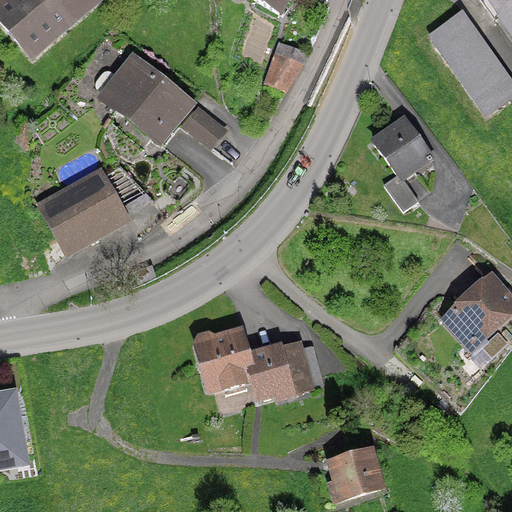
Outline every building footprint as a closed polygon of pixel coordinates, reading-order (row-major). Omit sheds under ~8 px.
[(9,0),(0,8),(0,27),(30,62),(100,0),(9,0)] [(247,0),(276,18),(286,0),(247,0)] [(511,0),(475,0),(494,26),(499,22),(511,40),(511,0)] [(485,118),(509,101),(453,22),(429,39),(485,118)] [(264,87),(282,95),(299,68),(274,58),(264,87)] [(157,146),(187,109),(132,65),(102,102),(157,146)] [(208,150),(220,135),(197,116),(185,131),(208,150)] [(416,204),(400,182),(430,161),(404,125),(372,148),(395,179),(382,189),(401,215),(416,204)] [(65,254),(122,222),(98,181),(42,212),(65,254)] [(154,280),(150,269),(132,276),(136,287),(154,280)] [(511,314),(511,309),(488,282),(450,316),(472,340),(468,344),(471,347),(475,344),(477,346),(511,314)] [(252,381),(247,362),(240,336),(214,343),(208,340),(197,343),(193,349),(206,394),(221,390),(222,394),(243,388),(242,384),(252,381)] [(482,351),(490,359),(502,349),(494,340),(482,351)] [(297,347),(247,362),(252,381),(257,401),(288,393),(289,399),(309,393),(309,390),(297,347)] [(0,473),(29,468),(15,390),(0,392),(0,473)] [(395,445),(399,436),(377,424),(372,433),(395,445)] [(368,455),(329,466),(340,503),(379,492),(368,455)]
